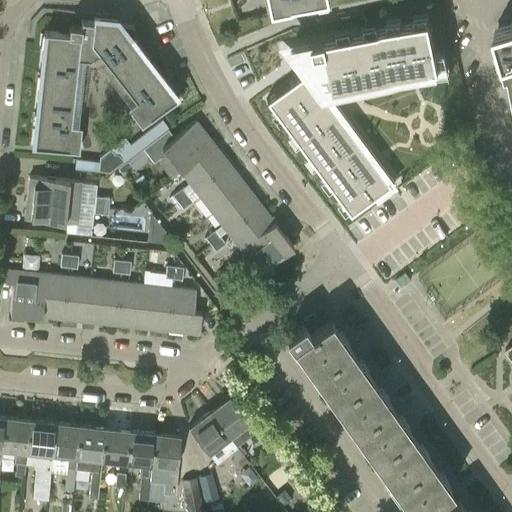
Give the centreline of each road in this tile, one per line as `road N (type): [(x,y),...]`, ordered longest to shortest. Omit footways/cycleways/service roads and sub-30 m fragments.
road 1 (residential): [(341,253),(240,123),(178,0)]
road 2 (residential): [(511,488),(490,473),(341,253)]
road 3 (residential): [(0,376),(156,392),(200,360)]
road 4 (residential): [(0,340),(200,360)]
road 5 (residential): [(200,360),(341,253)]
